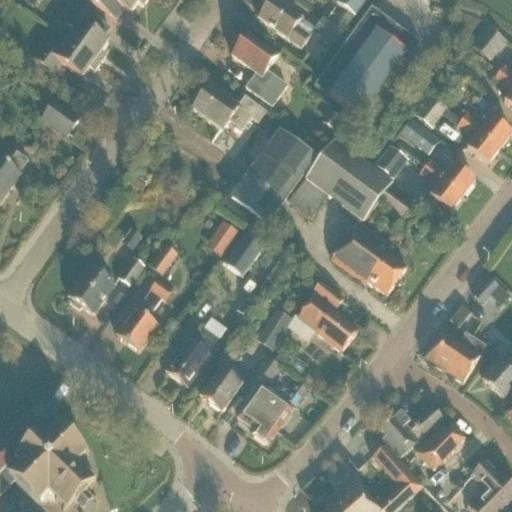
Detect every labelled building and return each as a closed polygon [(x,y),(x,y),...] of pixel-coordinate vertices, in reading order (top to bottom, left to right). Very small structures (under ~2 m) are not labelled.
[(148,2),(144,0),(86,0),(118,23),(125,13),(130,17),(138,6),(142,9),(148,2)] [(367,0),(340,0),(336,7),(347,14),(354,20),(367,0)] [(314,33),(302,23),(273,2),(258,23),(287,44),(287,43),(301,53),(315,33),(314,33)] [(75,35),(68,44),(100,68),(105,60),(101,57),(108,47),(87,31),(94,21),(74,6),(60,24),(75,35)] [(420,48),(370,11),(357,31),(314,89),(329,100),(358,122),(406,57),(410,61),(420,48)] [(346,31),(354,20),(347,14),(338,26),(346,31)] [(315,33),(335,47),(343,36),(322,21),(314,33),(315,33)] [(487,32),(472,50),(488,63),(503,44),(487,32)] [(267,75),(278,60),(247,38),(232,60),(257,78),(246,92),(272,111),(287,90),(267,75)] [(94,75),(100,68),(68,44),(61,54),(46,43),(33,61),(53,77),(61,67),(82,82),(90,72),(94,75)] [(511,77),(503,71),(499,77),(511,87),(511,77)] [(511,112),(511,87),(499,77),(494,83),(511,97),(504,107),(511,112)] [(209,91),(192,114),(222,135),(230,125),(242,133),(250,121),(258,127),(265,117),(245,101),(238,111),(209,91)] [(415,119),(432,132),(447,113),(430,100),(415,119)] [(41,124),(67,142),(80,123),(54,104),(41,124)] [(332,134),(340,123),(330,115),(322,126),(332,134)] [(466,119),(462,125),(499,154),(511,138),(492,122),(484,132),(466,119)] [(400,138),(428,160),(439,146),(411,124),(400,138)] [(487,169),(499,154),(462,125),(457,131),(475,144),(467,154),(487,169)] [(279,136),(230,203),(267,229),(316,162),(279,136)] [(335,145),(306,183),(289,206),(311,223),(328,200),(363,226),(376,209),(400,226),(414,208),(390,191),(392,188),(335,145)] [(374,169),(393,184),(409,164),(390,149),(374,169)] [(0,208),(21,179),(19,178),(28,164),(17,156),(7,169),(0,164),(0,208)] [(429,166),(425,172),(462,201),(474,185),(455,170),(447,180),(429,166)] [(130,177),(145,188),(152,178),(137,167),(130,177)] [(462,201),(425,172),(421,178),(438,191),(430,202),(450,217),(462,201)] [(225,253),(237,236),(223,226),(211,244),(225,253)] [(366,286),(386,301),(407,272),(388,259),(392,253),(358,227),(331,264),(365,288),(366,286)] [(126,243),(135,250),(141,242),(131,235),(126,243)] [(224,269),(243,282),(267,248),(249,235),(224,269)] [(149,271),(161,279),(166,273),(166,274),(177,259),(165,250),(149,271)] [(118,283),(133,294),(148,274),(133,262),(118,283)] [(115,289),(90,272),(68,302),(71,304),(69,307),(79,314),(81,312),(92,320),(115,289)] [(482,309),(499,290),(488,280),(471,298),(482,309)] [(116,341),(138,357),(158,330),(148,323),(161,304),(165,306),(173,294),(158,283),(116,341)] [(343,304),(322,287),(313,298),(315,300),(297,323),(341,357),(358,336),(333,316),(343,304)] [(247,323),(256,311),(244,303),(236,315),(247,323)] [(270,325),(284,334),(290,324),(277,315),(270,325)] [(166,377),(187,392),(211,359),(208,357),(225,333),(210,322),(203,331),(204,333),(194,347),(190,344),(166,377)] [(424,364),(463,388),(480,359),(459,346),(442,336),(424,364)] [(485,350),(465,337),(459,346),(480,359),(485,350)] [(200,401),(221,416),(241,389),(232,382),(248,360),(236,351),(200,401)] [(502,403),(511,393),(511,355),(500,368),(499,366),(483,384),(502,403)] [(284,370),(288,364),(279,358),(274,364),(284,370)] [(268,387),(280,370),(266,360),(254,378),(268,387)] [(307,396),(296,388),(285,403),(296,411),(307,396)] [(255,435),(252,439),(268,450),(293,414),(277,403),(283,395),(276,390),(270,398),(260,391),(237,423),(255,435)] [(511,401),(501,413),(511,424),(511,401)] [(37,507),(39,506),(57,506),(62,511),(69,511),(75,506),(81,511),(82,511),(93,502),(86,495),(95,486),(87,477),(86,458),(87,457),(58,428),(57,429),(55,428),(52,426),(54,424),(38,409),(0,447),(0,498),(14,484),(37,507)] [(386,449),(386,450),(398,463),(443,423),(433,411),(413,428),(415,430),(410,434),(404,428),(409,425),(401,415),(379,433),(385,440),(382,444),(386,449)] [(464,444),(450,430),(445,436),(441,431),(415,457),(434,475),(464,444)] [(398,463),(386,450),(372,462),(398,491),(377,510),(353,485),(325,510),(327,511),(399,511),(423,491),(398,463)] [(511,489),(502,480),(500,482),(486,467),(471,483),(482,494),(467,509),(470,511),(510,511),(511,510),(511,489)] [(436,505),(437,504),(442,499),(445,496),(435,486),(432,489),(427,494),(426,495),(436,505)]
